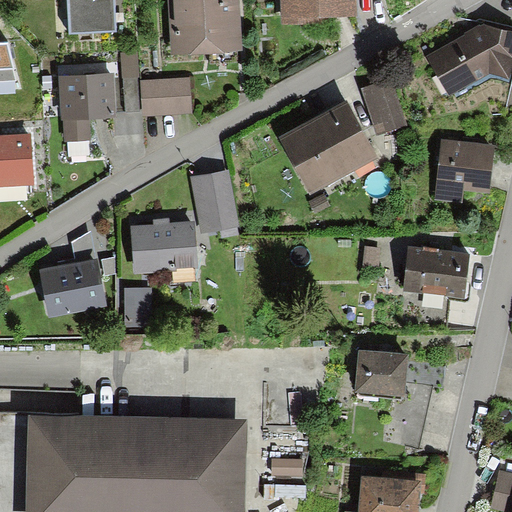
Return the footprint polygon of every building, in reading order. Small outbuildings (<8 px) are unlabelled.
[(67,0),(69,34),(116,32),(114,0),(67,0)] [(238,0),(170,0),(173,52),(240,49),(238,0)] [(355,0),(283,0),(284,23),(321,21),(320,15),(356,13),(355,0)] [(474,29),(428,56),(450,94),(489,73),(511,78),(511,30),(483,24),(474,29)] [(0,80),(18,80),(8,42),(0,42),(0,80)] [(135,56),(120,56),(122,112),(137,112),(135,56)] [(115,116),(113,70),(62,73),(65,140),(92,139),(91,117),(115,116)] [(190,78),(142,80),(143,114),(192,113),(190,78)] [(409,125),(394,78),(363,88),(378,135),(409,125)] [(347,103),(281,137),(311,194),(376,160),(347,103)] [(30,134),(0,135),(0,186),(32,185),(30,134)] [(488,188),(493,145),(440,139),(434,200),(462,203),(465,181),(475,182),(474,186),(488,188)] [(229,172),(193,178),(203,236),(238,230),(229,172)] [(195,220),(131,224),(134,273),(170,270),(171,285),(198,283),(195,220)] [(97,258),(91,231),(73,242),(77,262),(41,269),(50,317),(107,306),(98,258),(97,258)] [(379,269),(381,247),(364,245),(362,268),(379,269)] [(471,254),(409,245),(403,291),(465,299),(471,254)] [(116,257),(103,259),(106,276),(116,274),(116,257)] [(152,287),(126,286),(126,329),(152,329),(152,287)] [(409,354),(359,351),(356,393),(406,397),(409,354)] [(244,511),(247,418),(29,412),(26,511),(244,511)] [(409,420),(405,432),(395,429),(392,440),(419,449),(426,426),(409,420)] [(277,458),(277,471),(304,473),(305,460),(277,458)] [(511,511),(511,473),(500,471),(492,508),(511,511)] [(416,481),(362,477),(359,511),(345,511),(418,511),(420,494),(424,494),(426,475),(417,474),(416,481)]
